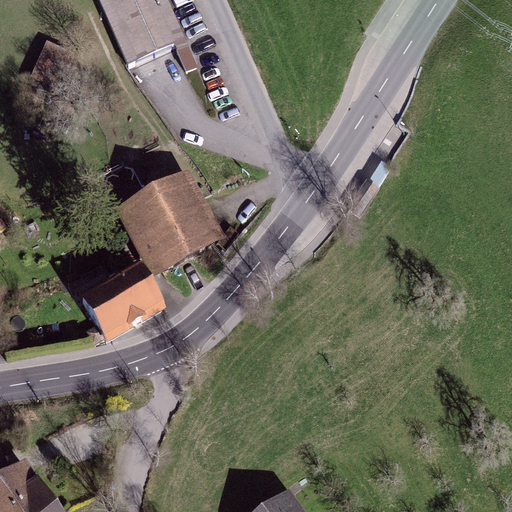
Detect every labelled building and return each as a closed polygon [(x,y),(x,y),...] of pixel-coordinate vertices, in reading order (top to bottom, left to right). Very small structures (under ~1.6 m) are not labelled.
[(98,0),(129,69),(187,44),(167,0),(98,0)] [(70,56),(48,46),(30,86),(52,95),(70,56)] [(379,189),(391,170),(382,165),(370,183),(379,189)] [(359,218),(377,191),(368,185),(350,212),(359,218)] [(179,188),(131,214),(163,273),(211,247),(179,188)] [(115,286),(83,304),(106,344),(163,311),(140,271),(123,281),(120,276),(112,281),(115,286)] [(51,511),(23,471),(0,487),(0,511),(51,511)] [(297,511),(287,498),(267,511),(297,511)]
